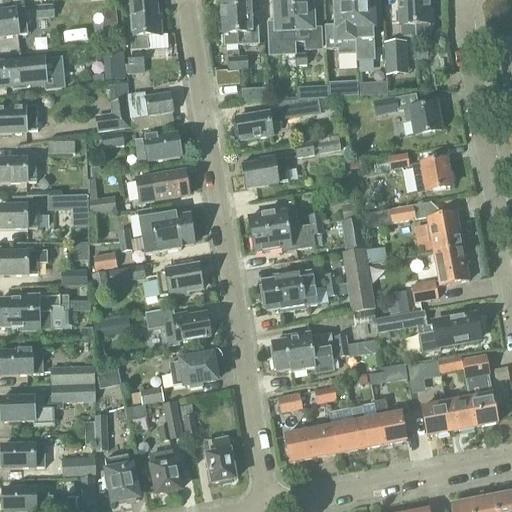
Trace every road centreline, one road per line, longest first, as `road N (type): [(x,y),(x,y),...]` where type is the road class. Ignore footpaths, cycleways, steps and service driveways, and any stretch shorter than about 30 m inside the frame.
road 1 (residential): [(265,510),(184,0)]
road 2 (residential): [(511,295),(463,35),(464,0)]
road 3 (residential): [(265,510),(511,463)]
